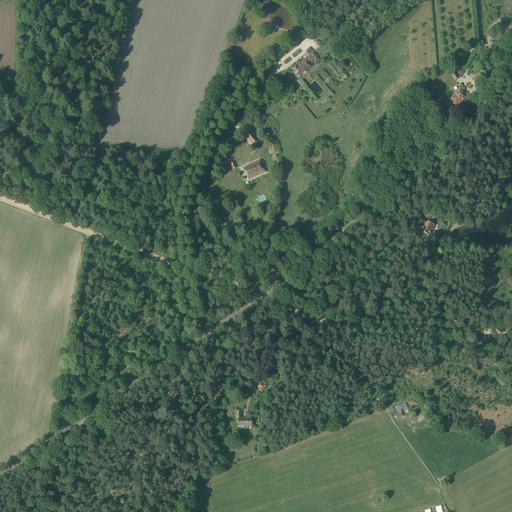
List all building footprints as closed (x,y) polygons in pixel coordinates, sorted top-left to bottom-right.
[(321,56),(316,51),(314,53),(313,52),(309,56),(310,57),(309,58),(310,59),(308,60),(307,58),(299,65),(298,63),(296,65),(297,66),(293,69),(294,71),(294,72),(297,77),(310,67),(309,66),(315,62),(315,63),(319,60),(318,59),(321,56)] [(476,83),(483,78),(480,73),(472,78),(476,83)] [(314,88),(321,96),(326,92),(318,84),(314,88)] [(467,99),(462,91),(456,95),(455,95),(449,99),(455,108),(461,104),(460,103),(467,99)] [(260,140),(252,131),(250,132),(250,131),(244,136),(244,137),(243,138),(251,147),(252,146),(253,147),(259,142),(258,141),(260,140)] [(261,169),(260,166),(262,163),(261,159),(243,167),(248,180),(266,172),(264,168),(261,169)] [(435,225),(429,223),(430,221),(419,217),(417,223),(420,224),(423,225),(422,227),(421,228),(422,229),(421,232),(421,233),(423,234),(429,236),(429,235),(430,235),(431,233),(431,232),(432,230),(433,230),(435,225)] [(262,393),(266,384),(263,382),(258,391),(262,393)] [(398,418),(403,416),(398,405),(394,407),(398,418)] [(252,426),(252,418),(241,418),(241,410),(236,410),(236,420),(238,420),(238,426),(252,426)]
